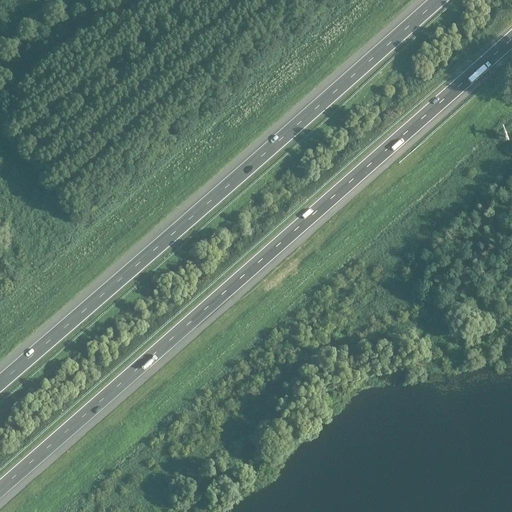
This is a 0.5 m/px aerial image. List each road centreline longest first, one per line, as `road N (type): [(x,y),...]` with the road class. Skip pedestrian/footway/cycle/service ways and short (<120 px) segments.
road 1 (motorway): [(0,487),(511,39)]
road 2 (motorway): [(436,0),(0,379)]
